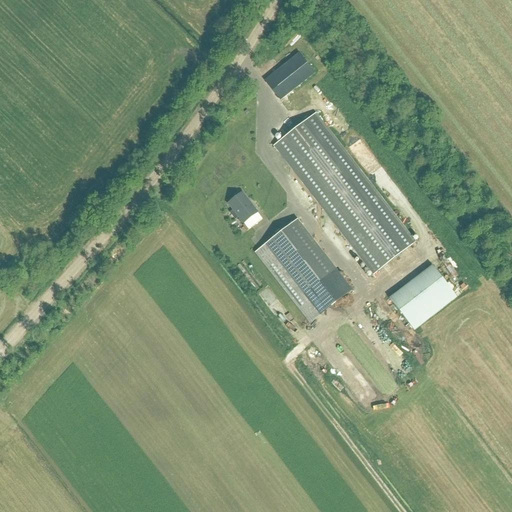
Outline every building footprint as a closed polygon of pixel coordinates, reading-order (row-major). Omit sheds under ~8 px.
[(274,146),(374,275),(414,243),(315,115),(274,146)] [(257,213),(242,193),(238,197),(236,195),(231,199),(233,201),(228,204),(233,211),(230,213),(235,220),(239,217),(244,224),(257,213)] [(297,220),(255,252),(311,324),(352,292),(297,220)] [(414,331),(420,327),(457,298),(453,293),(433,266),(390,299),(389,299),(414,331)] [(382,338),(371,347),(398,379),(409,371),(382,338)] [(365,390),(377,386),(374,377),(362,381),(365,390)]
